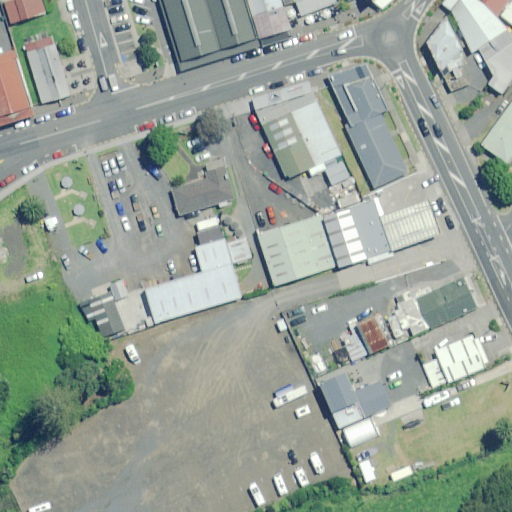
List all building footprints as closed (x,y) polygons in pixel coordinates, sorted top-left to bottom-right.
[(47,16),(42,0),(4,0),(12,27),(47,16)] [(258,39),(246,0),(166,0),(185,61),(258,39)] [(283,0),(248,0),(260,39),(292,29),(283,0)] [(284,0),(288,13),(326,0),(284,0)] [(504,21),(480,0),(455,0),(448,7),(468,47),(504,21)] [(511,14),(511,0),(485,0),(510,17),(511,14)] [(450,78),(455,91),(474,84),(470,74),(456,56),(462,50),(446,20),(427,45),(442,70),(446,66),(450,72),(454,76),(450,78)] [(72,95),(54,36),(26,45),(44,104),(72,95)] [(0,113),(28,105),(12,50),(0,53),(0,113)] [(363,65),(361,59),(323,74),(366,184),(404,169),(363,65)] [(336,146),(312,96),(304,74),(246,94),(256,122),(281,172),(336,146)] [(511,86),(473,141),(502,161),(511,146),(511,86)] [(174,189),(182,215),(219,204),(221,209),(228,206),(227,202),(236,199),(227,167),(207,173),(209,179),(174,189)] [(377,198),(265,235),(282,287),(394,251),(382,215),(377,198)] [(382,215),(394,251),(424,241),(441,235),(430,200),(411,206),(382,215)] [(199,268),(141,285),(151,318),(238,292),(221,234),(191,243),(199,268)] [(61,255),(77,293),(83,290),(81,286),(89,283),(91,287),(100,283),(93,267),(100,264),(96,255),(90,258),(84,245),(61,255)] [(433,291),(417,298),(432,329),(479,308),(478,307),(483,305),(470,276),(465,278),(464,276),(433,291)] [(415,337),(432,329),(417,298),(433,291),(430,286),(412,295),(410,291),(397,297),(402,309),(396,312),(404,330),(411,327),(415,337)] [(109,289),(80,297),(91,336),(121,327),(109,289)] [(353,361),(390,344),(377,315),(357,324),(355,322),(349,325),(354,334),(343,339),(353,361)] [(470,327),(433,345),(446,371),(482,354),(470,327)] [(339,366),(313,379),(333,419),(383,395),(372,373),(348,385),(339,366)] [(152,395),(147,379),(131,384),(136,400),(152,395)]
